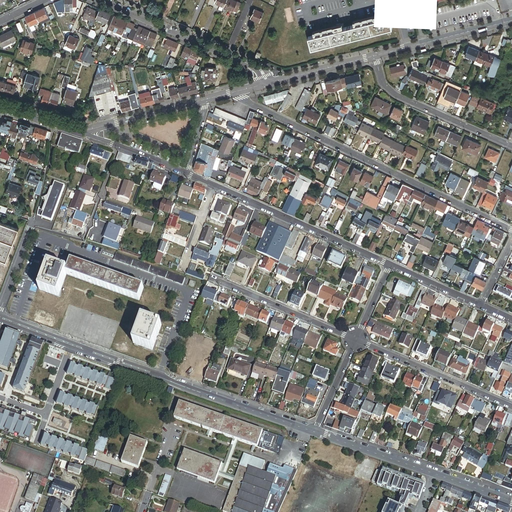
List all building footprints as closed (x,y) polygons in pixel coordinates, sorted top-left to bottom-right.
[(64,0),(66,12),(71,11),(71,7),(77,6),(76,0),(64,0)] [(241,3),(234,0),(227,0),(225,6),(234,10),(236,6),(239,7),(241,3)] [(48,16),(44,7),(35,12),(39,21),(48,16)] [(96,18),(98,12),(97,11),(87,7),(86,9),(85,12),(83,17),(89,20),(94,22),(96,18)] [(110,14),(99,9),(98,12),(96,18),(105,22),(106,19),(108,19),(110,14)] [(264,13),(255,9),(251,18),(261,22),(264,13)] [(39,21),(35,12),(25,17),(29,26),(30,26),(32,30),(37,28),(34,23),(39,21)] [(128,22),(114,16),(109,28),(115,31),(122,34),(124,29),(128,22)] [(388,17),(307,38),(310,50),(391,29),(388,17)] [(135,25),(128,22),(124,29),(128,31),(127,32),(131,34),(134,27),(135,25)] [(133,40),(138,29),(134,27),(131,34),(129,38),(133,40)] [(150,32),(139,27),(138,29),(133,40),(145,45),(145,44),(150,32)] [(94,31),(91,29),(90,31),(88,35),(88,36),(94,38),(96,34),(94,31)] [(122,34),(121,37),(128,40),(129,38),(131,34),(127,32),(128,31),(124,29),(122,34)] [(12,31),(0,36),(0,40),(3,46),(17,40),(12,31)] [(157,35),(150,32),(145,44),(152,47),(157,35)] [(105,36),(102,34),(97,44),(101,46),(105,36)] [(80,39),(69,35),(65,44),(64,47),(71,50),(72,47),(76,48),(80,39)] [(172,41),(165,38),(163,43),(166,44),(165,46),(169,48),(172,41)] [(35,44),(24,40),(21,50),(32,54),(35,44)] [(172,41),(169,48),(176,51),(179,44),(172,41)] [(84,53),(81,51),(79,57),(87,60),(89,56),(91,57),(92,56),(93,52),(91,51),(92,49),(92,48),(87,46),(84,53)] [(193,50),(186,47),(182,57),(185,59),(186,57),(189,58),(193,50)] [(465,56),(475,60),(479,51),(469,47),(465,56)] [(193,50),(189,58),(192,59),(191,61),(195,63),(199,53),(193,50)] [(483,64),(487,54),(479,51),(475,60),(483,64)] [(495,57),(487,54),(483,64),(491,67),(495,57)] [(439,70),(443,61),(435,57),(434,61),(430,59),(427,65),(439,70)] [(495,77),(500,60),(495,57),(491,67),(487,75),(490,76),(493,77),(495,77)] [(456,67),(443,61),(439,70),(446,74),(446,75),(451,77),(456,67)] [(403,66),(390,69),(393,78),(406,75),(403,66)] [(413,66),(408,77),(424,84),(429,73),(419,69),(413,66)] [(210,80),(216,81),(217,69),(207,68),(207,70),(206,76),(206,77),(210,78),(210,80)] [(109,76),(107,69),(103,69),(104,72),(98,74),(91,96),(94,95),(113,91),(111,84),(109,76)] [(40,78),(27,74),(24,86),(29,87),(37,89),(40,78)] [(65,79),(62,86),(68,88),(69,84),(71,77),(66,75),(65,79)] [(361,85),(359,75),(345,78),(347,86),(348,88),(361,85)] [(340,78),(333,80),(335,89),(347,86),(345,78),(340,79),(340,78)] [(442,91),(445,84),(433,79),(431,79),(431,81),(429,80),(427,85),(430,86),(435,88),(439,90),(439,89),(442,91)] [(335,89),(333,80),(326,82),(328,90),(328,91),(335,89)] [(461,91),(463,88),(449,82),(446,81),(445,84),(442,91),(437,102),(449,107),(450,104),(454,106),(455,105),(461,91)] [(17,86),(7,83),(4,91),(14,94),(17,86)] [(191,95),(199,93),(197,83),(192,84),(192,86),(189,87),(191,95)] [(77,86),(69,84),(68,88),(64,101),(74,104),(78,92),(75,91),(77,86)] [(153,92),(154,95),(156,104),(166,101),(164,96),(163,96),(162,93),(161,87),(160,88),(152,90),(153,92)] [(189,87),(179,89),(181,97),(191,95),(189,87)] [(181,97),(179,89),(176,90),(176,88),(171,89),(173,99),(181,97)] [(39,95),(45,97),(46,93),(50,94),(50,96),(52,97),(54,93),(41,89),(39,95)] [(286,99),(292,89),(264,96),(266,104),(286,99)] [(311,92),(305,89),(295,109),(301,112),(311,92)] [(469,95),(461,91),(455,105),(458,107),(459,106),(460,103),(465,105),(469,95)] [(50,105),(52,97),(50,96),(50,94),(46,93),(45,97),(43,103),(50,105)] [(285,108),(293,96),(289,94),(282,106),(285,108)] [(151,96),(138,99),(140,108),(156,104),(154,95),(151,96)] [(55,98),(52,97),(50,105),(58,108),(61,98),(56,96),(55,98)] [(489,111),(491,112),(494,105),(473,96),(469,104),(478,107),(477,108),(488,112),(489,111)] [(387,108),(388,105),(375,98),(370,107),(386,115),(389,109),(387,108)] [(121,103),(123,112),(133,109),(131,100),(121,103)] [(347,113),(344,120),(354,125),(358,118),(353,115),(355,112),(353,112),(353,109),(351,104),(342,106),(340,111),(347,113)] [(511,117),(511,105),(510,104),(500,126),(507,129),(511,117)] [(90,109),(87,108),(84,116),(92,118),(95,108),(91,107),(90,109)] [(403,111),(395,107),(393,111),(390,115),(399,119),(403,111)] [(245,123),(246,120),(216,108),(214,114),(220,116),(229,120),(244,126),(245,123)] [(327,115),(336,119),(339,112),(334,110),(331,108),(327,115)] [(307,109),(303,117),(316,123),(320,115),(313,111),(310,110),(307,109)] [(254,112),(250,111),(246,120),(245,123),(254,126),(248,143),(252,144),(257,130),(261,121),(252,118),(254,112)] [(429,122),(416,116),(410,128),(424,134),(429,122)] [(5,117),(4,121),(5,122),(4,124),(2,124),(0,130),(9,133),(12,123),(13,122),(8,121),(9,118),(5,117)] [(229,120),(226,128),(231,129),(230,131),(232,132),(233,130),(236,131),(234,136),(239,138),(244,126),(229,120)] [(265,123),(261,121),(257,130),(265,133),(268,127),(264,125),(265,123)] [(12,123),(9,133),(12,134),(18,135),(20,129),(21,126),(12,123)] [(31,126),(22,123),(21,126),(20,129),(29,131),(31,126)] [(362,123),(357,133),(368,138),(373,128),(362,123)] [(48,131),(31,126),(29,131),(28,133),(36,136),(40,137),(45,139),(46,138),(48,131)] [(446,140),(450,132),(438,126),(434,135),(446,140)] [(500,126),(498,132),(505,136),(507,130),(500,126)] [(373,128),(368,138),(379,143),(383,136),(384,134),(373,128)] [(20,129),(18,135),(26,138),(27,137),(28,133),(29,131),(20,129)] [(461,137),(450,132),(446,140),(457,145),(461,137)] [(294,139),(295,139),(286,134),(282,142),(291,147),(294,139)] [(62,136),(58,149),(78,155),(82,143),(62,136)] [(229,156),(235,140),(226,136),(220,151),(229,156)] [(379,143),(379,145),(390,150),(394,141),(383,136),(379,143)] [(301,154),(305,145),(294,139),(291,147),(290,149),(301,154)] [(461,148),(467,151),(476,155),(480,145),(466,139),(461,148)] [(390,150),(389,151),(401,157),(402,155),(405,147),(394,141),(390,150)] [(200,151),(217,156),(217,154),(201,146),(203,143),(202,142),(198,155),(199,155),(200,151)] [(218,150),(203,143),(201,146),(217,154),(218,150)] [(99,147),(94,146),(91,155),(103,159),(105,153),(98,151),(99,147)] [(405,147),(402,155),(406,157),(406,155),(408,156),(413,159),(417,151),(406,146),(405,147)] [(499,153),(488,149),(484,157),(493,161),(494,158),(496,159),(499,153)] [(231,164),(234,158),(229,156),(220,151),(218,150),(217,154),(217,156),(220,158),(231,164)] [(254,165),(257,156),(249,153),(243,150),(239,159),(254,165)] [(2,152),(0,156),(0,157),(9,160),(11,154),(6,153),(2,151),(2,152)] [(213,168),(217,156),(200,151),(199,155),(198,155),(195,167),(196,170),(204,172),(207,163),(208,163),(204,175),(210,176),(213,168)] [(21,152),(20,157),(31,161),(32,156),(27,154),(24,153),(21,152)] [(119,153),(116,160),(129,165),(132,158),(119,153)] [(453,160),(438,153),(431,168),(437,170),(439,166),(448,170),(453,160)] [(320,154),(316,164),(328,170),(333,160),(320,154)] [(274,164),(276,160),(269,157),(267,161),(270,162),(269,165),(273,167),(274,164)] [(149,164),(137,160),(135,165),(147,169),(149,164)] [(287,166),(276,160),(274,164),(276,165),(275,169),(273,172),(280,175),(283,168),(285,169),(287,166)] [(349,165),(340,160),(335,170),(345,175),(349,165)] [(7,165),(1,163),(0,167),(11,170),(9,175),(12,176),(16,168),(11,167),(7,165)] [(421,163),(415,174),(421,177),(426,166),(421,163)] [(243,181),(247,172),(242,170),(231,166),(227,175),(243,181)] [(290,168),(287,166),(285,169),(283,175),(293,179),(295,174),(288,171),(290,168)] [(281,180),(283,175),(285,169),(283,168),(280,175),(273,172),(275,169),(273,167),(269,175),(278,179),(281,180)] [(290,168),(288,171),(295,174),(298,176),(299,172),(290,168)] [(350,177),(358,181),(362,172),(357,169),(354,168),(350,177)] [(473,176),(472,177),(476,179),(476,177),(478,173),(469,169),(467,173),(473,176)] [(312,178),(299,172),(298,176),(283,209),(291,213),(291,214),(295,215),(303,200),(307,190),(311,182),(312,178)] [(155,173),(151,182),(156,185),(162,187),(166,178),(155,173)] [(369,187),(374,177),(365,173),(360,183),(369,187)] [(255,176),(250,174),(246,183),(249,184),(253,177),(254,178),(255,176)] [(448,186),(455,189),(460,179),(450,174),(445,184),(448,186)] [(95,179),(85,175),(80,189),(90,192),(95,179)] [(40,179),(36,178),(30,176),(29,180),(29,181),(39,184),(40,181),(40,179)] [(387,176),(379,193),(383,195),(388,184),(391,178),(387,176)] [(254,178),(253,177),(249,184),(248,186),(255,189),(254,190),(258,192),(261,186),(262,184),(261,184),(258,183),(258,182),(257,183),(255,182),(256,179),(254,178)] [(329,177),(326,184),(332,187),(336,180),(329,177)] [(479,190),(483,192),(483,191),(488,183),(476,177),(476,179),(472,186),(479,189),(479,190)] [(272,180),(268,178),(264,187),(263,190),(267,192),(272,180)] [(324,188),(325,185),(312,178),(311,182),(324,188)] [(469,183),(460,179),(455,189),(454,190),(454,191),(463,195),(469,183)] [(43,181),(40,181),(39,184),(38,184),(35,193),(40,195),(43,181)] [(134,185),(125,181),(119,197),(129,200),(134,185)] [(47,203),(44,211),(42,217),(42,218),(52,221),(65,186),(55,183),(49,198),(48,197),(46,202),(47,203)] [(204,187),(195,184),(193,190),(194,190),(205,195),(206,192),(204,187)] [(388,184),(383,195),(388,197),(394,200),(395,199),(400,189),(388,184)] [(402,184),(400,189),(395,199),(398,200),(400,198),(403,193),(404,191),(408,193),(411,188),(402,184)] [(511,188),(505,185),(504,188),(506,189),(505,192),(502,191),(499,198),(511,204),(511,188)] [(193,190),(182,186),(178,196),(190,201),(194,190),(193,190)] [(22,192),(12,187),(5,204),(15,208),(22,192)] [(357,191),(353,189),(350,197),(351,197),(361,202),(362,201),(363,199),(355,195),(357,191)] [(423,201),(426,195),(414,189),(410,196),(409,200),(413,202),(413,201),(415,197),(423,201)] [(307,190),(303,200),(308,202),(309,200),(315,202),(317,197),(307,192),(308,191),(307,190)] [(496,198),(483,191),(483,192),(477,205),(480,206),(482,204),(491,209),(496,198)] [(86,195),(77,192),(70,209),(77,212),(80,213),(83,205),(82,205),(86,195)] [(337,196),(335,201),(344,205),(348,197),(337,192),(335,195),(337,196)] [(366,192),(363,199),(362,201),(375,208),(380,198),(377,197),(376,200),(371,197),(372,195),(366,192)] [(320,204),(329,208),(335,196),(333,195),(332,198),(325,194),(320,204)] [(388,197),(383,195),(377,208),(379,209),(381,210),(384,203),(385,203),(388,197)] [(423,201),(422,202),(431,207),(430,209),(430,210),(433,212),(435,208),(438,201),(426,195),(423,201)] [(351,197),(346,206),(347,207),(349,208),(352,209),(355,211),(358,206),(359,207),(361,202),(351,197)] [(447,205),(438,201),(435,208),(437,209),(444,213),(445,209),(447,205)] [(106,202),(104,208),(121,214),(122,211),(123,208),(106,202)] [(163,202),(159,211),(171,215),(173,210),(174,206),(163,202)] [(217,213),(226,217),(228,218),(231,209),(220,205),(217,213)] [(173,210),(171,215),(171,217),(179,219),(194,224),(196,218),(173,210)] [(249,215),(237,210),(233,219),(245,224),(249,215)] [(88,216),(80,213),(77,212),(76,214),(74,221),(85,225),(87,226),(89,223),(86,222),(87,218),(88,216)] [(217,213),(213,212),(211,219),(224,224),(226,217),(217,213)] [(460,219),(447,213),(442,225),(454,231),(455,231),(459,222),(459,221),(460,219)] [(398,221),(386,214),(382,222),(389,225),(395,228),(398,221)] [(360,218),(355,216),(352,222),(356,224),(356,226),(359,227),(360,226),(363,228),(365,223),(359,220),(360,218)] [(381,221),(371,216),(368,221),(367,224),(377,229),(381,221)] [(151,234),(155,223),(137,217),(134,227),(151,234)] [(179,219),(171,217),(166,228),(169,229),(171,229),(176,230),(177,226),(179,219)] [(343,219),(340,218),(335,228),(338,229),(343,219)] [(484,224),(477,220),(473,229),(486,236),(489,228),(483,225),(484,224)] [(16,235),(18,229),(0,221),(0,238),(13,243),(15,237),(14,237),(15,234),(16,235)] [(85,225),(74,221),(72,225),(83,229),(85,225)] [(398,221),(395,228),(394,228),(407,234),(408,232),(409,230),(405,228),(402,226),(400,225),(402,222),(398,221)] [(459,222),(455,231),(464,235),(469,225),(463,222),(462,224),(459,222)] [(280,228),(270,223),(267,229),(262,239),(257,252),(271,258),(279,262),(282,256),(286,247),(292,234),(280,229),(280,228)] [(262,239),(267,229),(255,224),(251,233),(262,239)] [(120,230),(110,226),(104,240),(115,244),(120,230)] [(504,233),(492,227),(491,229),(491,230),(494,232),(492,236),(490,241),(499,245),(503,235),(504,233)] [(215,232),(210,230),(206,228),(204,233),(203,233),(200,242),(210,246),(215,232)] [(473,229),(471,233),(484,239),(486,236),(473,229)] [(357,232),(353,241),(356,243),(362,232),(359,231),(357,230),(356,232),(357,232)] [(293,231),(292,234),(286,247),(292,250),(300,234),(293,231)] [(425,231),(424,233),(435,239),(437,235),(430,232),(430,233),(425,231)] [(408,232),(407,234),(404,239),(406,240),(412,243),(411,244),(409,248),(410,249),(414,251),(416,247),(420,238),(408,232)] [(240,245),(242,240),(227,234),(226,236),(226,238),(229,240),(240,245)] [(249,237),(244,235),(242,240),(240,245),(245,247),(249,237)] [(179,240),(169,236),(167,240),(178,245),(178,244),(179,240)] [(0,263),(5,265),(13,243),(0,238),(0,263)] [(433,243),(420,238),(416,247),(423,250),(422,253),(427,255),(433,243)] [(118,251),(120,246),(115,244),(104,240),(102,246),(118,251)] [(224,242),(221,241),(219,240),(218,244),(216,248),(213,256),(217,258),(224,242)] [(311,242),(306,240),(302,247),(308,250),(311,242)] [(377,243),(373,241),(369,249),(374,251),(377,243)] [(236,252),(238,247),(228,242),(227,246),(226,247),(236,252)] [(161,244),(158,253),(163,255),(164,255),(166,250),(167,248),(167,246),(161,244)] [(326,249),(317,245),(312,255),(322,259),(326,249)] [(453,247),(448,245),(444,252),(447,253),(442,262),(452,267),(454,262),(457,258),(449,254),(453,247)] [(303,259),(308,250),(302,247),(298,257),(303,259)] [(207,254),(196,250),(194,254),(198,256),(205,259),(207,255),(207,254)] [(116,253),(113,260),(182,285),(185,278),(116,253)] [(158,253),(154,263),(159,265),(163,255),(158,253)] [(343,265),(346,259),(346,258),(333,253),(328,264),(332,266),(332,267),(336,269),(337,268),(341,270),(343,265)] [(482,262),(485,256),(480,253),(477,259),(482,262)] [(253,269),(257,259),(244,254),(240,263),(253,269)] [(198,256),(197,259),(208,263),(207,266),(214,268),(214,266),(208,264),(210,261),(205,259),(198,256)] [(295,262),(282,256),(279,262),(290,267),(293,268),(295,262)] [(435,271),(440,262),(427,256),(422,265),(435,271)] [(214,266),(217,259),(211,257),(210,261),(208,264),(214,266)] [(477,259),(474,257),(468,269),(470,270),(472,271),(477,274),(480,267),(483,268),(485,263),(482,262),(477,259)] [(274,263),(270,261),(265,259),(264,262),(262,266),(261,269),(270,273),(274,263)] [(470,270),(468,269),(454,262),(452,267),(456,269),(465,274),(464,277),(466,278),(470,270)] [(146,291),(73,265),(68,278),(141,304),(146,291)] [(289,270),(281,266),(277,274),(277,275),(286,278),(289,270)] [(364,280),(370,283),(374,273),(373,271),(366,267),(363,275),(366,276),(364,280)] [(69,275),(50,268),(41,294),(60,301),(68,278),(69,275)] [(316,278),(317,274),(306,269),(306,270),(304,273),(313,277),(316,278)] [(358,274),(347,269),(342,281),(353,286),(354,285),(357,277),(358,274)] [(188,270),(186,275),(203,281),(204,277),(188,270)] [(297,273),(289,270),(286,278),(290,280),(297,283),(301,275),(297,273)] [(470,270),(466,278),(473,282),(475,276),(471,274),(472,271),(470,270)] [(483,290),(488,279),(480,275),(477,274),(475,276),(473,282),(472,284),(483,290)] [(360,288),(366,290),(368,287),(368,285),(370,283),(364,280),(363,282),(360,288)] [(315,283),(311,281),(307,291),(319,297),(323,287),(315,283)] [(406,296),(410,287),(399,282),(395,291),(400,294),(406,296)] [(354,285),(353,286),(348,297),(352,299),(357,286),(354,285)] [(511,300),(511,292),(505,289),(496,285),(493,292),(511,300)] [(337,291),(324,286),(323,287),(319,297),(318,298),(326,302),(325,305),(330,307),(336,294),(337,291)] [(363,297),(366,290),(360,288),(357,286),(352,299),(361,303),(362,300),(363,297)] [(206,288),(204,293),(216,298),(218,293),(218,292),(206,288)] [(425,294),(426,293),(421,292),(416,305),(420,306),(421,304),(425,294)] [(204,293),(202,297),(214,302),(216,298),(204,293)] [(216,298),(214,302),(227,307),(231,299),(218,293),(216,298)] [(347,300),(336,294),(330,307),(334,309),(335,307),(337,308),(342,311),(347,300)] [(425,294),(421,304),(432,309),(434,305),(436,299),(432,297),(425,294)] [(300,308),(304,298),(297,295),(293,305),(300,308)] [(391,298),(383,315),(395,320),(402,303),(391,298)] [(249,306),(239,302),(235,311),(241,314),(240,316),(244,318),(245,315),(249,306)] [(446,310),(434,305),(432,309),(430,315),(442,320),(443,316),(446,310)] [(263,312),(249,306),(245,315),(259,321),(263,312)] [(459,310),(448,306),(446,310),(443,316),(454,321),(456,317),(459,310)] [(403,314),(401,318),(404,320),(404,319),(413,322),(418,310),(415,309),(410,307),(406,315),(403,314)] [(270,316),(263,312),(259,321),(271,326),(273,320),(273,319),(270,317),(270,316)] [(467,323),(456,317),(454,321),(451,329),(463,334),(467,323)] [(141,319),(132,344),(151,351),(160,326),(141,319)] [(273,320),(271,326),(269,329),(272,330),(277,332),(281,334),(281,333),(285,324),(281,322),(281,324),(278,323),(273,320)] [(482,320),(479,328),(478,329),(482,331),(486,322),(482,320)] [(294,326),(286,322),(285,324),(281,333),(286,334),(290,336),(294,326)] [(494,325),(486,322),(482,331),(490,334),(491,331),(494,325)] [(479,328),(467,323),(463,334),(462,335),(473,340),(478,329),(479,328)] [(394,329),(385,325),(383,330),(392,333),(394,329)] [(503,329),(494,325),(491,331),(494,332),(493,335),(497,337),(498,338),(499,335),(500,335),(503,329)] [(372,333),(380,337),(383,330),(375,326),(372,333)] [(304,343),(308,332),(301,329),(301,331),(296,329),(293,337),(292,338),(297,340),(304,343)] [(21,335),(8,330),(0,351),(0,367),(7,370),(21,335)] [(383,330),(380,337),(389,341),(392,333),(383,330)] [(511,332),(506,330),(503,338),(506,340),(508,341),(510,342),(511,338),(511,332)] [(321,338),(308,332),(304,343),(316,348),(321,338)] [(403,335),(399,344),(408,348),(412,339),(403,335)] [(33,339),(31,342),(29,349),(40,354),(44,343),(33,339)] [(328,340),(323,351),(336,356),(339,350),(336,349),(338,345),(328,340)] [(417,340),(412,352),(426,358),(430,348),(421,343),(421,342),(417,340)] [(200,347),(196,360),(200,361),(205,349),(200,347)] [(40,354),(29,349),(13,389),(25,394),(40,354)] [(439,351),(434,361),(446,366),(451,356),(439,351)] [(367,357),(363,368),(372,372),(377,361),(367,357)] [(488,363),(477,358),(474,365),(473,367),(485,371),(485,370),(488,363)] [(231,360),(228,370),(246,377),(250,366),(239,363),(241,359),(239,359),(236,360),(236,361),(231,360)] [(469,367),(458,362),(453,360),(450,368),(466,375),(469,367)] [(489,361),(488,363),(485,370),(493,373),(491,377),(495,379),(500,369),(500,366),(494,364),(489,361)] [(511,371),(511,366),(502,362),(500,366),(500,369),(503,370),(511,373),(511,371)] [(255,363),(252,373),(259,375),(264,377),(264,376),(267,368),(255,363)] [(194,375),(204,379),(208,370),(208,368),(205,367),(198,364),(194,375)] [(116,381),(72,365),(68,376),(112,392),(116,381)] [(387,365),(381,377),(394,382),(399,370),(387,365)] [(267,367),(267,368),(264,376),(275,380),(279,371),(267,367)] [(325,381),(329,372),(317,367),(313,376),(325,381)] [(208,370),(204,379),(216,383),(221,371),(212,368),(211,371),(208,370)] [(372,372),(363,368),(361,373),(360,375),(357,381),(367,385),(371,375),(373,372),(372,372)] [(502,377),(500,383),(498,386),(503,388),(507,379),(508,379),(511,373),(503,370),(500,376),(502,377)] [(281,376),(279,371),(275,380),(272,390),(278,383),(281,376)] [(412,387),(416,378),(407,374),(403,383),(412,387)] [(291,375),(285,377),(282,384),(284,394),(291,375)] [(422,381),(416,378),(412,387),(413,387),(418,390),(418,391),(420,392),(423,386),(420,385),(422,381)] [(498,386),(500,383),(496,382),(493,388),(497,390),(496,391),(501,393),(503,388),(498,386)] [(278,383),(272,390),(284,394),(282,384),(278,383)] [(359,387),(350,383),(345,395),(354,398),(355,399),(359,387)] [(437,392),(440,386),(435,383),(432,390),(437,392)] [(443,387),(440,386),(437,392),(436,394),(439,396),(444,398),(448,389),(443,387)] [(296,400),(299,391),(289,388),(286,396),(288,397),(293,399),(296,400)] [(305,393),(303,399),(315,403),(319,393),(313,391),(310,389),(309,391),(308,394),(305,393)] [(99,408),(61,394),(57,405),(95,419),(99,408)] [(341,401),(340,405),(350,409),(354,398),(345,395),(342,402),(341,401)] [(474,400),(467,397),(464,403),(463,405),(470,408),(470,407),(474,400)] [(373,402),(369,400),(365,398),(364,402),(360,410),(372,415),(377,403),(373,402)] [(303,399),(302,399),(300,404),(305,405),(309,407),(313,409),(315,403),(303,399)] [(485,405),(474,400),(470,407),(478,410),(477,412),(481,413),(485,405)] [(462,402),(459,401),(457,406),(468,411),(470,408),(463,405),(464,403),(462,402)] [(174,419),(275,453),(278,445),(280,438),(179,403),(174,419)] [(340,405),(335,403),(333,408),(340,411),(341,412),(347,414),(357,418),(359,413),(350,409),(340,405)] [(387,411),(389,408),(377,403),(372,415),(380,418),(384,409),(387,411)] [(401,410),(390,405),(389,408),(387,411),(386,414),(392,417),(392,416),(395,417),(394,420),(396,421),(397,420),(400,412),(401,410)] [(418,414),(423,416),(426,418),(430,409),(423,405),(422,407),(419,406),(417,409),(416,413),(418,414)] [(0,430),(5,433),(5,431),(9,432),(9,434),(15,436),(15,434),(19,436),(19,438),(24,440),(25,438),(30,440),(34,431),(34,429),(29,427),(30,424),(35,425),(37,420),(22,415),(21,418),(15,416),(17,412),(13,411),(11,414),(6,412),(7,409),(2,407),(1,411),(0,410),(0,430)] [(401,410),(400,412),(412,417),(413,413),(402,408),(401,410)] [(412,417),(400,412),(397,420),(405,423),(408,424),(412,417)] [(497,412),(496,414),(493,422),(498,424),(501,426),(502,424),(506,413),(504,412),(503,415),(498,413),(497,412)] [(481,413),(474,427),(485,433),(490,421),(484,418),(486,416),(481,413)] [(511,417),(511,415),(506,413),(502,424),(508,426),(511,417)] [(343,417),(341,422),(338,431),(343,432),(345,428),(351,430),(355,421),(343,417)] [(338,431),(341,422),(335,420),(332,428),(338,431)] [(410,424),(410,425),(408,430),(406,434),(410,436),(417,439),(422,429),(410,424)] [(457,431),(456,434),(460,436),(464,437),(467,439),(468,437),(459,433),(460,430),(458,429),(457,431)] [(441,437),(443,438),(449,440),(448,443),(450,444),(453,438),(443,433),(441,437)] [(89,451),(46,436),(42,447),(85,462),(89,451)] [(108,440),(99,437),(94,449),(103,452),(108,440)] [(130,437),(121,463),(138,469),(148,444),(130,437)] [(455,438),(453,441),(462,446),(463,443),(455,438)] [(462,446),(453,441),(448,450),(450,452),(453,446),(460,450),(462,446)] [(471,445),(466,441),(460,451),(462,452),(465,447),(469,449),(471,445)] [(423,452),(427,445),(419,442),(416,449),(418,450),(422,451),(423,452)] [(443,448),(439,446),(433,444),(430,450),(436,452),(441,454),(443,448)] [(511,462),(505,459),(503,465),(511,468),(511,445),(508,444),(504,453),(511,455),(511,462)] [(465,447),(462,452),(465,454),(469,456),(475,459),(478,454),(469,449),(465,447)] [(177,471),(181,472),(198,478),(215,484),(222,464),(184,450),(177,471)] [(244,454),(239,466),(248,469),(249,467),(261,472),(265,462),(244,454)] [(484,469),(488,459),(482,456),(480,461),(477,466),(484,469)] [(97,461),(87,457),(85,464),(94,467),(97,461)] [(126,472),(98,461),(96,468),(124,478),(126,472)] [(76,476),(79,468),(64,462),(61,469),(65,471),(65,472),(76,476)] [(278,511),(298,468),(286,463),(283,470),(283,472),(279,471),(280,468),(273,466),(272,470),(270,475),(267,474),(261,472),(249,467),(248,469),(239,466),(223,511),(225,511),(278,511)] [(424,485),(408,480),(407,481),(401,479),(401,477),(398,476),(398,478),(391,475),(392,474),(389,473),(388,474),(377,470),(372,481),(378,484),(378,486),(382,488),(383,486),(388,487),(387,489),(392,491),(392,489),(397,491),(401,493),(401,495),(400,497),(402,498),(399,506),(403,508),(404,508),(410,497),(419,500),(424,485)] [(492,476),(483,472),(481,477),(490,481),(492,476)] [(35,502),(38,494),(44,479),(35,476),(26,499),(35,502)] [(166,476),(160,493),(165,495),(171,477),(166,476)] [(113,483),(97,477),(96,480),(112,487),(113,483)] [(54,485),(54,486),(74,493),(74,491),(75,487),(56,480),(54,485)] [(452,487),(443,483),(441,488),(444,490),(446,491),(446,492),(443,498),(441,497),(439,502),(442,503),(445,504),(446,503),(447,499),(452,487)] [(74,493),(54,486),(53,489),(52,490),(52,491),(55,492),(72,498),(73,494),(74,493)] [(464,491),(452,487),(447,499),(449,500),(452,494),(459,497),(458,499),(460,500),(461,498),(464,491)] [(116,488),(113,496),(124,500),(125,495),(124,495),(125,491),(116,488)] [(475,496),(464,491),(461,498),(462,498),(466,500),(472,502),(475,496)] [(476,494),(475,496),(472,502),(475,504),(479,505),(480,503),(482,497),(476,494)] [(490,500),(482,497),(480,503),(488,506),(490,500)] [(60,511),(61,510),(60,510),(62,503),(51,499),(46,511),(60,511)] [(439,502),(434,499),(434,500),(433,499),(429,509),(435,511),(437,511),(441,505),(442,503),(439,502)] [(177,511),(180,504),(171,500),(166,511),(177,511)] [(499,504),(490,500),(488,506),(496,509),(499,504)] [(398,511),(400,510),(401,511),(403,508),(399,506),(390,502),(388,507),(386,507),(383,511),(398,511)] [(30,511),(33,506),(27,503),(25,508),(24,508),(23,508),(22,508),(21,509),(21,510),(21,511),(20,511),(30,511)]
